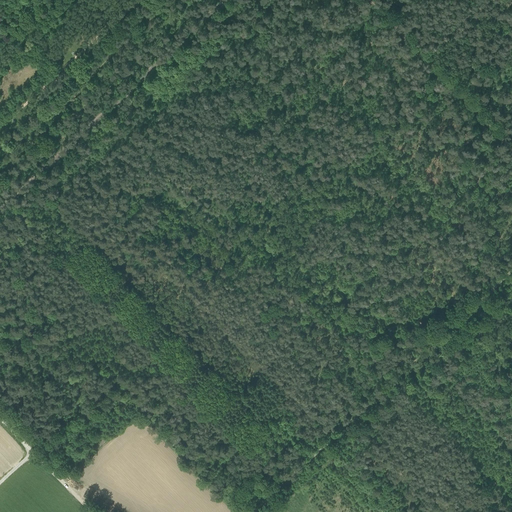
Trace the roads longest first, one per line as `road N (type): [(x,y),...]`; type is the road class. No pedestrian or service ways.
road 1 (track): [(511,274),(255,511)]
road 2 (track): [(0,211),(225,0)]
road 3 (track): [(0,125),(139,0)]
road 4 (track): [(93,511),(0,416)]
